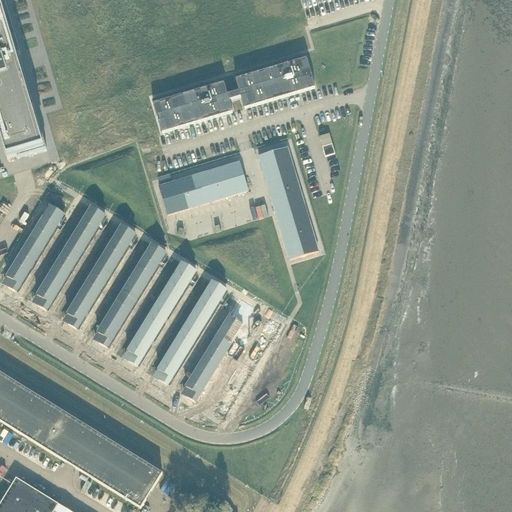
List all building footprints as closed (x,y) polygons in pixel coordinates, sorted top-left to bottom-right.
[(0,0),(0,133),(8,161),(34,153),(35,156),(48,152),(21,63),(19,63),(17,57),(22,56),(5,0),(0,0)] [(306,60),(236,81),(240,92),(240,95),(241,98),(245,110),(262,105),(315,89),(306,60)] [(223,84),(153,106),(161,135),(233,114),(229,102),(241,98),(240,95),(240,92),(227,96),(223,84)] [(330,135),(320,138),(323,147),(333,144),(330,135)] [(333,145),(323,148),(326,158),(336,155),(333,145)] [(277,216),(290,261),(319,253),(288,149),(259,158),(277,216)] [(160,188),(168,216),(249,192),(240,163),(160,188)] [(71,418),(0,373),(0,421),(64,462),(71,466),(78,470),(89,477),(141,510),(155,488),(163,475),(74,419),(72,419),(71,418)] [(85,477),(77,472),(75,476),(83,480),(85,477)] [(0,511),(26,511),(38,493),(17,480),(13,487),(0,507),(0,511)] [(38,493),(26,511),(55,511),(59,506),(38,493)]
